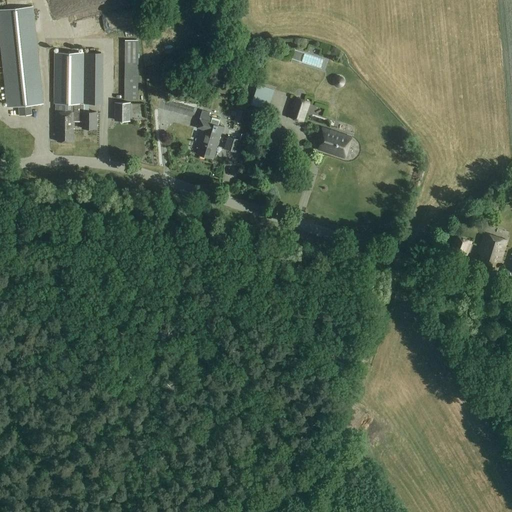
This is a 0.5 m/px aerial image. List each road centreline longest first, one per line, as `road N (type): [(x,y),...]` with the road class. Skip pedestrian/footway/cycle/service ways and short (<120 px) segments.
road 1 (tertiary): [(511,291),(115,165),(0,167)]
road 2 (track): [(253,511),(309,475),(335,444),(401,254)]
